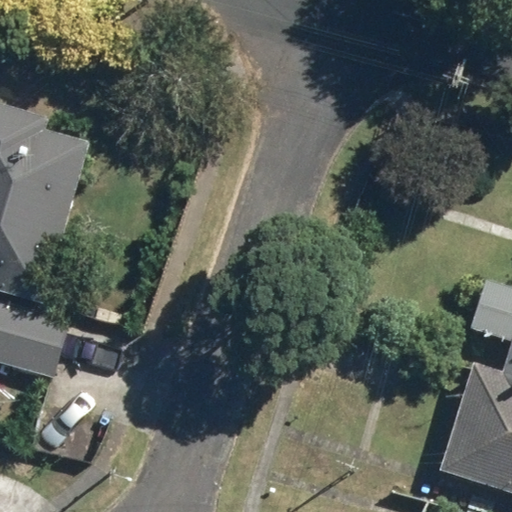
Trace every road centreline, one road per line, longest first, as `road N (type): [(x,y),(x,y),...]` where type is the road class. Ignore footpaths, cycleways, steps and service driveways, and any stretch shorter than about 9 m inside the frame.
road 1 (residential): [(338,0),(170,511)]
road 2 (residential): [(353,0),(511,46)]
